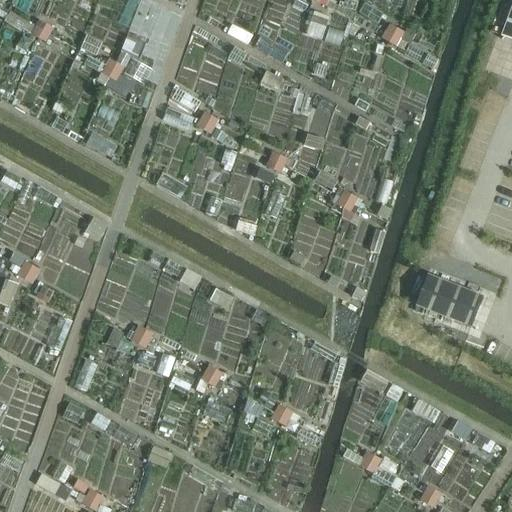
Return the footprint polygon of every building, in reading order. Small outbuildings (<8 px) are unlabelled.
[(511,8),(502,36),(511,39),(511,8)] [(11,12),(4,22),(21,33),(28,23),(11,12)] [(39,20),(31,35),(46,43),(54,29),(39,20)] [(390,25),(382,39),(396,47),(404,33),(390,25)] [(241,33),(237,40),(247,46),(251,39),(241,33)] [(100,73),(95,82),(105,88),(110,79),(100,73)] [(57,100),(53,110),(61,114),(62,112),(64,113),(67,107),(65,106),(66,104),(57,100)] [(204,113),(196,127),(211,135),(219,121),(204,113)] [(359,118),(355,125),(366,131),(370,124),(359,118)] [(307,136),(304,146),(321,151),(324,140),(307,136)] [(272,153),(266,167),(281,174),(287,160),(272,153)] [(260,169),(255,179),(270,185),(274,175),(260,169)] [(339,188),(335,195),(340,198),(344,191),(339,188)] [(340,198),(336,205),(351,213),(358,199),(344,191),(340,198)] [(382,206),(377,216),(387,221),(392,211),(382,206)] [(294,252),(290,260),(302,266),(306,258),(294,252)] [(14,253),(9,262),(20,268),(25,259),(14,253)] [(25,262),(17,277),(32,285),(40,271),(25,262)] [(351,270),(348,280),(358,283),(361,273),(351,270)] [(427,276),(415,306),(471,328),(483,298),(427,276)] [(331,277),(327,284),(337,289),(341,282),(331,277)] [(6,280),(0,295),(0,304),(10,308),(19,285),(6,280)] [(25,289),(20,302),(33,307),(38,293),(25,289)] [(216,290),(210,301),(228,310),(233,299),(216,290)] [(139,327),(131,341),(145,349),(153,335),(139,327)] [(114,329),(107,345),(117,349),(124,333),(114,329)] [(275,346),(272,354),(280,358),(283,350),(275,346)] [(209,366),(201,380),(215,388),(223,374),(209,366)] [(366,371),(360,383),(382,395),(388,383),(366,371)] [(393,385),(386,397),(397,403),(404,391),(393,385)] [(264,391),(258,402),(272,409),(278,399),(264,391)] [(418,400),(412,412),(434,424),(440,413),(418,400)] [(277,408),(271,419),(285,427),(290,419),(293,413),(278,405),(277,408)] [(293,413),(290,419),(297,424),(301,418),(293,413)] [(285,427),(285,428),(294,433),(299,425),(297,424),(290,419),(285,427)] [(347,450),(343,458),(359,467),(364,459),(347,450)] [(364,459),(359,467),(373,475),(382,460),(368,452),(364,459)] [(403,468),(397,478),(410,486),(416,476),(403,468)] [(42,475),(35,486),(66,502),(72,491),(42,475)] [(427,486),(419,501),(434,509),(442,495),(427,486)] [(90,491),(82,504),(94,511),(96,511),(104,499),(90,491)]
